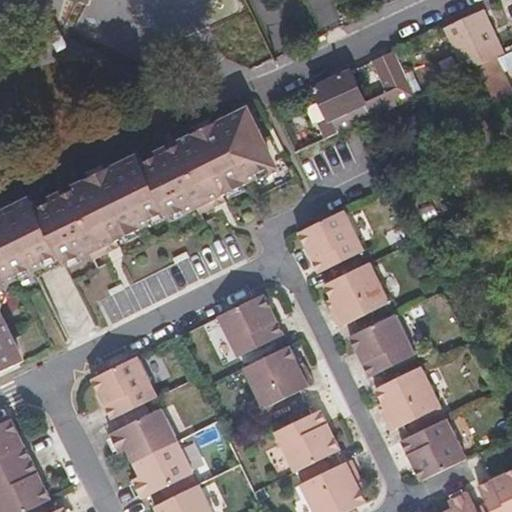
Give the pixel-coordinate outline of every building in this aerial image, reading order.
[(448,27),(469,72),(475,69),(507,55),(486,10),(448,27)] [(350,113),(334,79),(317,87),(332,121),(326,123),(331,136),(356,124),(417,97),(395,51),(373,62),(389,95),(350,113)] [(511,93),(511,85),(505,71),(511,68),(511,52),(507,55),(475,69),(492,103),(511,93)] [(43,198),(39,191),(27,196),(43,232),(0,253),(0,366),(29,353),(4,301),(13,270),(66,245),(71,255),(96,243),(99,251),(125,239),(122,233),(148,220),(147,216),(172,204),(176,209),(201,197),(206,206),(231,194),(229,189),(255,176),(254,172),(279,160),(252,105),(227,117),(225,112),(198,126),(200,128),(148,154),(146,148),(120,161),(118,158),(92,170),(93,174),(58,191),(60,197),(46,204),(43,198)] [(58,191),(43,198),(46,204),(60,197),(58,191)] [(0,253),(43,232),(27,196),(0,209),(0,253)] [(361,249),(342,209),(298,231),(304,246),(310,243),(316,255),(310,258),(317,271),(361,249)] [(310,243),(304,246),(310,258),(316,255),(310,243)] [(388,302),(368,262),(323,284),(329,296),(343,324),(388,302)] [(267,293),(222,314),(242,355),(286,333),(281,322),(276,324),(270,310),(274,308),(267,293)] [(338,326),(343,324),(329,296),(325,299),(338,326)] [(281,322),(274,308),(270,310),(276,324),(281,322)] [(414,355),(395,314),(350,336),(357,352),(363,349),(368,361),(363,363),(369,377),(414,355)] [(299,358),(292,344),(246,365),(267,406),(312,385),(299,358)] [(363,349),(357,352),(363,363),(368,361),(363,349)] [(114,415),(162,392),(142,351),(94,374),(101,388),(106,385),(112,398),(107,400),(114,415)] [(304,356),(299,358),(312,385),(317,382),(304,356)] [(439,405),(419,366),(375,388),(381,400),(394,427),(439,405)] [(106,385),(101,388),(107,400),(112,398),(106,385)] [(394,427),(381,400),(376,403),(389,429),(394,427)] [(136,458),(179,438),(163,405),(111,429),(117,442),(126,437),(129,445),(136,458)] [(277,428),(297,469),(343,448),(335,433),(331,436),(325,424),(330,421),(323,406),(277,428)] [(0,418),(0,467),(34,451),(28,439),(22,441),(17,428),(21,425),(15,411),(0,418)] [(420,479),(465,457),(445,417),(400,440),(407,454),(413,451),(419,464),(413,466),(420,479)] [(335,433),(330,421),(325,424),(331,436),(335,433)] [(22,441),(28,439),(21,425),(17,428),(22,441)] [(126,437),(117,442),(120,448),(129,445),(126,437)] [(194,469),(179,438),(136,458),(141,470),(144,477),(136,481),(141,494),(194,469)] [(0,504),(3,511),(12,511),(53,491),(47,478),(41,481),(36,469),(41,466),(34,451),(0,467),(0,504)] [(407,454),(413,466),(419,464),(413,451),(407,454)] [(349,460),(362,485),(366,483),(353,457),(349,460)] [(317,511),(340,511),(368,499),(362,485),(349,460),(303,481),(317,511)] [(47,478),(41,466),(36,469),(41,481),(47,478)] [(491,477),(478,483),(492,511),(511,511),(511,467),(505,470),(508,474),(494,482),(491,477)] [(132,475),(136,481),(144,477),(141,470),(132,475)] [(505,470),(491,477),(494,482),(508,474),(505,470)] [(216,511),(201,480),(158,500),(163,511),(216,511)] [(452,506),(440,511),(478,511),(468,490),(456,495),(459,503),(452,506)] [(449,498),(452,506),(459,503),(456,495),(449,498)] [(65,511),(65,510),(71,507),(66,498),(35,511),(65,511)]
